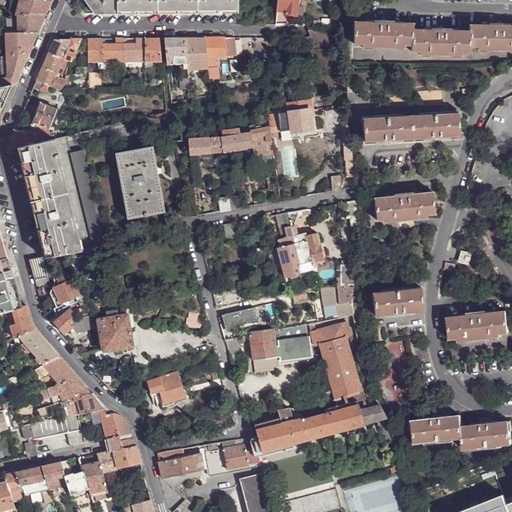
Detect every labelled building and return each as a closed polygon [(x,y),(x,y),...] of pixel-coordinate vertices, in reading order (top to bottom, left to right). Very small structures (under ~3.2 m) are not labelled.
[(42,0),(20,0),(16,14),(18,14),(46,14),(49,7),(52,1),(42,0)] [(86,0),(95,15),(109,15),(163,14),(210,13),(238,13),(237,0),(86,0)] [(278,0),(277,11),(285,12),(285,15),(290,15),(297,16),(298,0),(278,0)] [(0,1),(0,13),(9,14),(12,4),(0,1)] [(18,14),(19,33),(38,33),(42,24),(46,14),(18,14)] [(343,27),(342,16),(332,17),(332,28),(343,27)] [(511,24),(504,24),(504,23),(503,22),(503,21),(497,21),(497,22),(496,22),(496,24),(470,23),(470,30),(447,29),(447,27),(445,27),(445,26),(440,26),(440,27),(438,27),(438,29),(414,28),(414,22),(389,21),(389,20),(388,20),(388,19),(382,19),(382,20),(380,20),(381,21),(355,20),(354,42),(363,42),(372,43),(372,46),(396,46),(397,43),(405,43),(412,44),(412,49),(421,50),(429,50),(429,53),(454,54),(454,51),(463,51),(471,51),(472,45),(479,45),(487,45),(487,49),(511,49),(511,24)] [(6,33),(7,56),(30,53),(34,42),(38,33),(19,33),(6,33)] [(235,37),(224,38),(205,38),(208,69),(211,96),(218,94),(216,82),(220,82),(218,69),(219,69),(219,62),(215,62),(215,57),(236,56),(235,37)] [(127,39),(125,39),(125,61),(125,62),(146,61),(146,38),(136,38),(136,44),(131,44),(127,44),(127,39)] [(153,38),(146,38),(146,61),(162,61),(160,38),(153,38)] [(175,38),(165,38),(168,62),(184,63),(185,69),(188,69),(185,38),(175,38)] [(195,38),(185,38),(188,69),(188,70),(208,69),(205,38),(195,38)] [(51,48),(49,53),(64,58),(71,61),(72,61),(81,39),(54,39),(51,48)] [(103,62),(125,61),(125,39),(122,39),(116,39),(116,44),(110,44),(106,44),(105,39),(89,39),(89,62),(103,62)] [(0,85),(12,83),(18,82),(25,65),(30,53),(7,56),(8,80),(2,81),(0,80),(0,85)] [(64,58),(49,53),(44,63),(43,67),(58,72),(64,58)] [(231,71),(239,71),(238,61),(230,62),(231,71)] [(66,78),(57,76),(58,72),(43,67),(40,73),(37,80),(42,82),(52,86),(61,89),(66,78)] [(103,72),(91,72),(90,88),(103,88),(103,72)] [(39,88),(42,82),(37,80),(33,88),(38,90),(39,88)] [(51,89),(52,86),(42,82),(39,88),(47,91),(51,89)] [(0,85),(0,110),(9,91),(12,83),(0,85)] [(282,133),(281,131),(292,130),(292,132),(313,129),(309,101),(285,104),(286,113),(269,115),(270,124),(270,127),(270,128),(271,135),(282,133)] [(25,146),(55,139),(53,130),(45,132),(47,127),(50,127),(57,108),(41,102),(32,124),(33,124),(30,132),(26,132),(24,131),(24,132),(25,146)] [(364,116),(365,139),(385,138),(385,140),(386,140),(386,141),(390,141),(392,140),(394,139),(394,138),(432,136),(432,137),(433,137),(434,138),(438,138),(440,138),(440,137),(441,137),(441,136),(461,135),(460,111),(364,116)] [(15,131),(24,132),(24,131),(26,132),(28,122),(20,119),(15,131)] [(267,142),(272,141),(271,135),(270,128),(270,127),(270,124),(267,125),(268,127),(251,131),(251,132),(232,135),(231,132),(221,134),(222,138),(224,152),(236,150),(254,147),(253,140),(260,138),(260,136),(266,135),(267,142)] [(21,147),(25,146),(24,132),(15,131),(10,142),(6,149),(21,147)] [(354,167),(351,131),(343,132),(345,160),(347,161),(347,168),(354,167)] [(190,155),(224,152),(222,138),(208,138),(208,136),(198,137),(198,134),(182,135),(182,141),(189,140),(190,155)] [(49,257),(94,248),(108,246),(85,150),(71,153),(67,136),(62,137),(55,139),(25,146),(21,147),(25,164),(47,256),(49,257)] [(255,154),(254,147),(236,150),(238,157),(255,154)] [(151,149),(118,155),(130,215),(162,210),(151,149)] [(344,174),(341,174),(331,177),(332,191),(342,190),(344,174)] [(435,212),(433,191),(408,194),(407,192),(406,191),(403,191),(399,192),(399,193),(398,193),(399,195),(374,197),(377,220),(386,219),(386,222),(427,217),(427,214),(435,212)] [(232,210),(242,208),(241,195),(230,197),(232,210)] [(221,212),(232,210),(230,197),(219,199),(221,212)] [(356,200),(345,202),(346,219),(350,218),(351,229),(358,228),(356,200)] [(298,234),(295,222),(297,216),(303,215),(302,210),(287,213),(303,273),(315,270),(313,264),(325,261),(321,243),(320,243),(317,233),(308,235),(307,232),(298,234)] [(274,240),(276,248),(278,247),(284,269),(286,277),(303,273),(287,213),(276,215),(282,238),(274,240)] [(251,220),(222,225),(225,241),(240,238),(238,227),(252,225),(251,220)] [(0,257),(8,256),(1,231),(0,226),(0,257)] [(483,236),(476,239),(479,246),(483,252),(489,248),(488,247),(483,236)] [(274,271),(284,269),(278,247),(276,248),(271,249),(271,250),(268,251),(274,271)] [(464,251),(461,261),(460,264),(463,265),(464,261),(470,263),(472,253),(464,251)] [(11,265),(8,256),(0,257),(0,278),(14,275),(11,265)] [(30,260),(35,279),(48,277),(43,257),(30,260)] [(354,286),(357,258),(342,261),(344,286),(354,286)] [(22,305),(20,298),(18,289),(14,275),(0,278),(0,311),(13,308),(22,305)] [(63,278),(58,280),(60,286),(54,288),(58,297),(61,303),(78,295),(71,281),(66,283),(63,278)] [(352,302),(354,286),(344,286),(338,287),(340,304),(337,305),(339,316),(354,313),(352,302)] [(340,304),(338,287),(323,289),(326,306),(337,305),(340,304)] [(373,293),(375,316),(396,313),(396,315),(404,314),(404,312),(424,310),(422,287),(373,293)] [(307,291),(295,292),(297,303),(309,301),(307,291)] [(22,305),(13,308),(17,322),(11,324),(14,336),(19,334),(35,328),(33,325),(30,315),(27,304),(22,305)] [(256,308),(225,315),(229,332),(240,329),(239,324),(244,323),(260,322),(256,308)] [(75,315),(73,311),(71,309),(62,316),(54,322),(62,332),(64,334),(70,329),(73,326),(69,321),(74,317),(76,316),(75,315)] [(128,314),(118,315),(117,310),(115,310),(109,311),(107,311),(108,317),(98,319),(104,351),(108,350),(115,349),(116,354),(123,353),(122,348),(133,346),(128,314)] [(202,328),(204,312),(198,312),(191,311),(191,313),(190,327),(202,328)] [(507,311),(482,313),(482,312),(478,312),(474,312),(474,314),(448,317),(451,339),(459,338),(467,337),(468,340),(493,338),(492,335),(501,334),(509,333),(507,311)] [(92,314),(74,317),(69,321),(73,326),(70,329),(76,328),(76,330),(94,327),(92,314)] [(354,394),(364,392),(363,389),(361,389),(347,337),(352,336),(348,322),(312,331),(316,345),(320,344),(336,399),(352,396),(354,394)] [(270,329),(251,332),(251,336),(252,340),(254,361),(256,372),(280,369),(278,357),(281,357),(281,359),(307,355),(313,354),(310,335),(309,335),(307,324),(279,329),(279,325),(270,326),(270,329)] [(19,334),(32,349),(28,352),(39,366),(60,357),(47,342),(35,328),(19,334)] [(238,343),(237,338),(226,340),(232,362),(242,360),(238,343)] [(108,350),(104,351),(95,352),(96,361),(109,359),(108,350)] [(39,366),(26,371),(27,375),(38,371),(40,376),(43,374),(45,378),(53,373),(61,383),(76,377),(68,366),(60,357),(39,366)] [(148,379),(152,395),(155,394),(157,399),(158,405),(187,397),(180,370),(148,379)] [(60,390),(64,402),(74,399),(91,394),(83,384),(76,377),(61,383),(59,384),(60,390)] [(366,400),(364,392),(354,394),(352,396),(336,399),(337,405),(328,407),(318,410),(319,414),(314,415),(313,410),(305,412),(306,417),(303,418),(299,406),(247,416),(252,429),(257,428),(263,451),(319,436),(320,440),(328,438),(327,434),(380,420),(387,418),(381,407),(374,409),(372,409),(370,408),(368,408),(367,403),(360,405),(358,401),(365,400),(366,400)] [(91,394),(74,399),(75,401),(77,401),(77,402),(75,403),(67,404),(70,416),(77,414),(91,412),(99,410),(104,409),(96,400),(91,394)] [(337,405),(336,399),(326,401),(328,407),(337,405)] [(63,402),(49,406),(51,411),(62,409),(62,406),(64,406),(63,402)] [(15,427),(10,408),(0,411),(0,429),(9,427),(12,428),(15,427)] [(102,421),(107,439),(118,436),(115,424),(118,423),(115,413),(112,413),(107,414),(104,409),(99,410),(102,421)] [(99,410),(91,412),(93,420),(94,423),(102,421),(99,410)] [(462,415),(444,417),(443,411),(441,412),(441,411),(432,412),(433,418),(413,421),(416,443),(463,438),(464,449),(511,442),(511,437),(510,421),(492,422),(492,416),(481,417),(482,423),(463,426),(462,415)] [(105,439),(108,452),(114,451),(136,446),(134,438),(121,441),(120,436),(131,434),(130,432),(128,426),(126,422),(120,415),(115,413),(118,423),(115,424),(118,436),(107,439),(105,439)] [(32,424),(35,439),(57,435),(67,433),(81,430),(82,430),(77,414),(70,416),(44,421),(32,424)] [(394,464),(403,462),(387,418),(380,420),(394,464)] [(28,456),(39,454),(35,439),(32,424),(22,426),(26,439),(29,439),(30,442),(26,443),(28,456)] [(70,447),(85,444),(85,442),(83,437),(81,430),(67,433),(70,447)] [(263,461),(260,454),(256,437),(255,437),(206,445),(207,448),(212,483),(231,480),(229,469),(251,465),(251,463),(263,461)] [(136,446),(114,451),(119,467),(141,463),(139,455),(136,446)] [(160,454),(163,478),(205,471),(201,449),(200,446),(193,447),(194,454),(186,455),(185,448),(161,452),(160,454)] [(108,452),(98,454),(101,462),(103,472),(119,468),(119,467),(114,451),(108,452)] [(69,460),(61,462),(66,476),(74,499),(92,494),(91,492),(84,470),(75,473),(73,472),(69,460)] [(47,465),(42,466),(47,479),(47,480),(66,476),(61,462),(47,465)] [(85,466),(82,466),(84,470),(91,492),(108,488),(107,488),(103,472),(101,462),(85,466)] [(22,471),(16,472),(23,487),(23,486),(27,494),(44,491),(50,489),(47,480),(47,479),(45,480),(40,467),(22,471)] [(391,475),(405,471),(404,467),(396,469),(389,470),(391,475)] [(8,481),(12,491),(20,488),(23,487),(16,472),(12,473),(7,474),(8,481)] [(472,482),(478,505),(511,496),(504,473),(472,482)] [(249,511),(321,511),(341,506),(337,489),(277,505),(278,509),(274,510),(265,474),(242,479),(249,511)] [(406,493),(412,491),(408,480),(403,482),(406,493)] [(0,511),(18,511),(13,497),(13,496),(12,491),(8,481),(0,483),(0,511)] [(434,496),(435,501),(426,504),(428,511),(465,511),(470,510),(461,487),(434,496)] [(12,491),(13,496),(22,493),(20,488),(12,491)] [(108,488),(91,492),(92,494),(92,495),(94,494),(96,500),(110,496),(108,488),(107,488),(108,488)] [(44,491),(27,494),(30,503),(46,500),(44,491)] [(132,493),(122,496),(126,511),(155,511),(152,499),(135,504),(132,493)] [(502,502),(475,511),(511,511),(511,509),(506,511),(502,502)]
